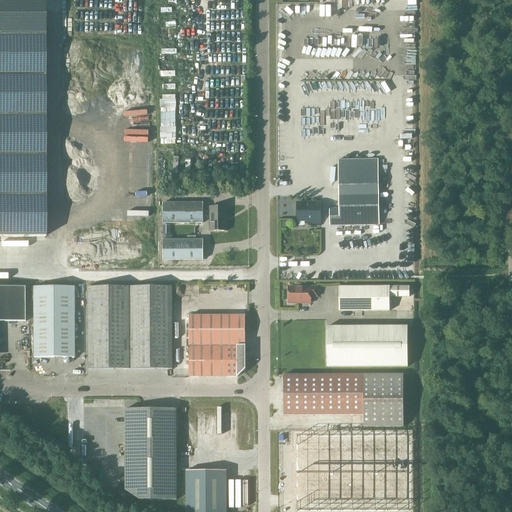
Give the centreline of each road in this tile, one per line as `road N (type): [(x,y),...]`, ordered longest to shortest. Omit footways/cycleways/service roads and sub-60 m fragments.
road 1 (unclassified): [(263,390),(261,0)]
road 2 (unclassified): [(263,390),(0,390)]
road 3 (track): [(425,511),(425,272)]
road 4 (unclassified): [(264,511),(263,390)]
